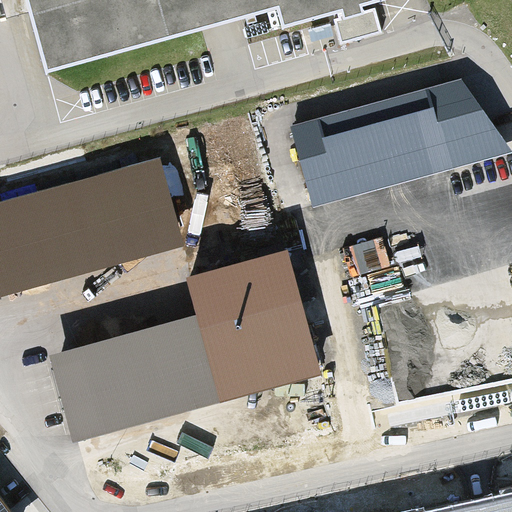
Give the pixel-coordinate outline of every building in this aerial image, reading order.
[(10,0),(29,69),(261,1),(267,18),(334,0),(10,0)] [(511,149),(463,79),(290,125),(312,207),(511,152),(511,149)] [(148,163),(0,200),(0,284),(168,244),(148,163)] [(198,315),(49,354),(72,441),(321,375),(287,248),(187,274),(198,315)] [(511,511),(511,487),(401,511),(511,511)] [(0,511),(12,511),(0,496),(0,511)]
